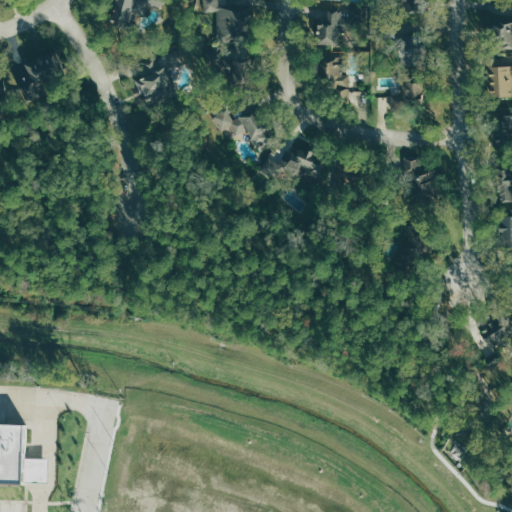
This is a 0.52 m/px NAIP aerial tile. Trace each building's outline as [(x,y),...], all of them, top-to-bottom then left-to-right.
[(115,0),(109,25),(129,30),(133,14),(141,16),(145,2),(159,6),(160,0),(115,0)] [(200,0),(203,12),(216,11),(216,41),(254,41),(253,4),(218,4),(217,0),(200,0)] [(315,43),(341,45),(342,33),(347,34),(348,11),(327,10),(327,19),(317,18),(315,43)] [(511,48),(511,23),(491,24),(491,49),(511,48)] [(396,45),(398,66),(415,63),(413,42),(396,45)] [(204,46),(205,64),(219,63),(219,72),(229,71),(230,91),(254,90),(253,56),(221,57),(220,46),(204,46)] [(165,53),(169,65),(159,68),(154,56),(140,62),(145,77),(135,81),(144,106),(178,94),(170,70),(185,65),(180,48),(165,53)] [(24,64),(27,71),(14,76),(24,103),(40,97),(36,86),(64,75),(55,51),(24,64)] [(319,56),(319,81),(335,81),(335,102),(351,103),(352,74),(341,74),(342,57),(319,56)] [(511,97),(511,65),(489,67),(490,98),(511,97)] [(0,70),(8,113),(0,114),(0,70)] [(392,105),(421,99),(417,80),(400,84),(401,90),(389,92),(392,105)] [(211,117),(219,131),(230,125),(235,134),(245,129),(254,147),(274,137),(258,107),(232,120),(226,109),(211,117)] [(511,116),(496,119),(499,140),(511,138),(511,116)] [(325,156),(316,180),(298,171),(295,176),(280,170),(273,180),(259,169),(267,156),(279,164),(290,142),(325,156)] [(403,157),(405,208),(437,207),(436,169),(419,169),(419,156),(403,157)] [(337,162),(331,193),(320,191),(315,213),(335,217),(340,194),(367,199),(373,169),(337,162)] [(511,199),(501,201),(497,166),(511,165),(511,199)] [(511,245),(502,246),(502,208),(511,207),(511,245)] [(401,224),(398,276),(418,278),(419,256),(430,257),(432,226),(401,224)] [(479,327),(493,352),(483,358),(491,370),(504,363),(497,351),(511,341),(511,322),(505,311),(479,327)] [(0,489),(25,490),(27,425),(0,424),(0,489)] [(47,458),(23,457),(22,481),(47,482),(47,458)]
